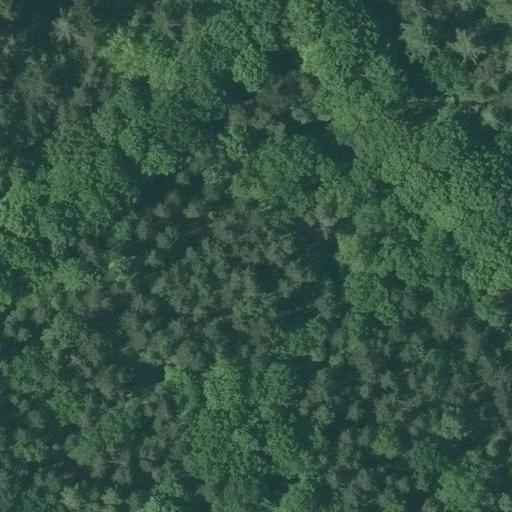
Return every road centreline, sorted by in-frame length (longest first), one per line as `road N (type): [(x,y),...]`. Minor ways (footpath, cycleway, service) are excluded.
road 1 (track): [(284,0),(0,254)]
road 2 (track): [(288,0),(511,254)]
